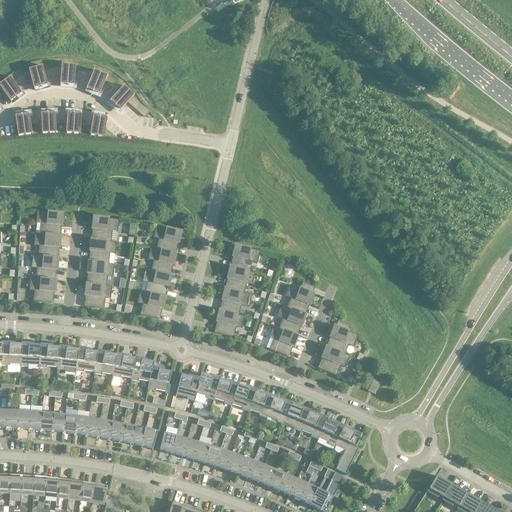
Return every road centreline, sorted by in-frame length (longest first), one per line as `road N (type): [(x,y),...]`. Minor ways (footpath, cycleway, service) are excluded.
road 1 (residential): [(0,454),(115,468),(255,511)]
road 2 (residential): [(0,118),(29,98),(71,93),(96,100),(133,130),(228,144)]
road 3 (unclassified): [(181,346),(228,144)]
road 4 (unclassified): [(511,260),(413,421)]
road 5 (unclassified): [(426,430),(511,292)]
road 6 (trunk): [(395,0),(511,100)]
road 7 (unclassified): [(228,144),(264,0)]
road 8 (unclassified): [(67,324),(83,186)]
road 9 (residential): [(181,346),(296,384)]
